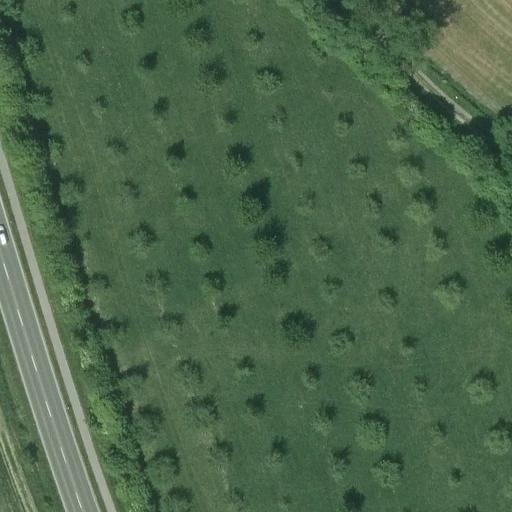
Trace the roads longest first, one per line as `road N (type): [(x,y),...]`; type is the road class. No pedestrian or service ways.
road 1 (secondary): [(0,235),(87,511)]
road 2 (track): [(339,0),(511,155)]
